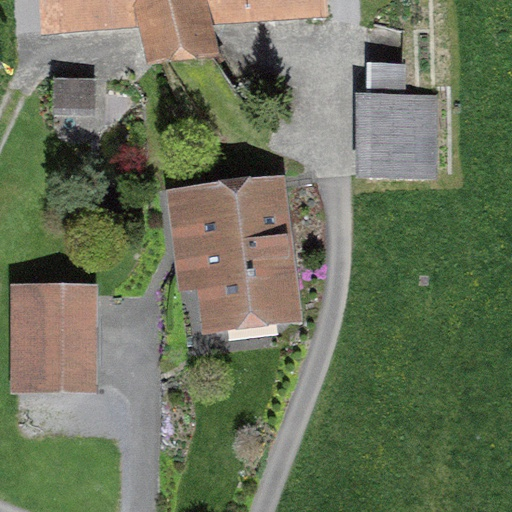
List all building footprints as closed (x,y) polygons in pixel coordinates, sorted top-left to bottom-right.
[(15,0),(19,43),(115,40),(127,81),(197,69),(191,33),(308,21),(306,0),(15,0)] [(59,125),(110,115),(101,70),(50,79),(59,125)] [(422,100),(342,102),(345,189),(425,186),(422,100)] [(273,188),(168,199),(183,343),(288,333),(273,188)] [(81,295),(0,295),(0,404),(81,404),(81,295)]
